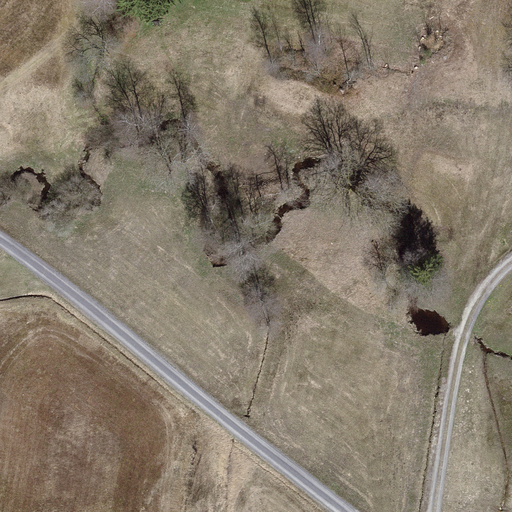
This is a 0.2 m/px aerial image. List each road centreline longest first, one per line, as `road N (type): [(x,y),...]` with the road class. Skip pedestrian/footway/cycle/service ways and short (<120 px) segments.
road 1 (track): [(347,511),(79,292),(0,240)]
road 2 (track): [(435,511),(458,340),(482,271),(511,256)]
